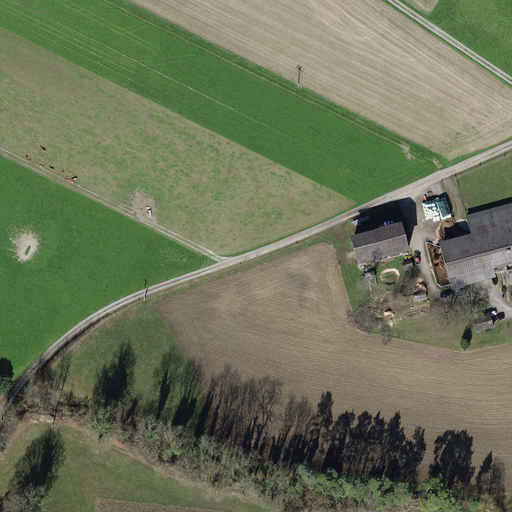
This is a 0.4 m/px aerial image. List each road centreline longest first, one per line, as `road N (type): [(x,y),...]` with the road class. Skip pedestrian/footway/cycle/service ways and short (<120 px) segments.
road 1 (track): [(0,414),(34,367),(124,300),(511,145)]
road 2 (track): [(0,150),(229,262)]
road 3 (track): [(511,80),(395,0)]
